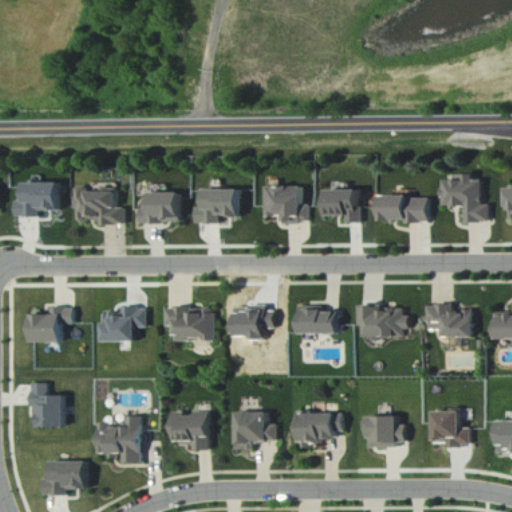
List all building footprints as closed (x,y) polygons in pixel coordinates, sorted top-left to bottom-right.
[(471,223),(496,224),(496,205),(488,205),(488,181),(479,181),(479,176),(462,175),(462,182),(448,181),(448,207),(471,207),(471,223)] [(65,212),(65,184),(29,185),(29,203),(21,203),(21,218),(44,218),(44,212),(65,212)] [(130,226),(129,209),(122,209),(122,191),(93,192),(92,187),(79,187),(79,211),(83,211),(83,224),(97,223),(97,226),(130,226)] [(270,217),(289,217),(289,225),(314,225),(315,207),(307,207),(307,187),(270,187),(270,217)] [(245,217),(245,190),(209,191),(209,208),(201,209),(201,225),(224,224),(224,218),(245,217)] [(365,191),(332,192),(332,218),(351,217),(351,224),(365,224),(365,191)] [(155,194),(154,209),(146,209),(145,225),(160,226),(160,222),(185,222),(185,194),(155,194)] [(435,198),(386,198),(386,223),(435,222),(435,198)] [(372,339),(414,338),(414,310),(388,310),(388,306),(366,307),(366,328),(372,328),(372,339)] [(434,331),(449,331),(449,339),(479,339),(479,310),(471,310),(471,314),(458,314),(458,306),(434,306),(434,331)] [(307,336),(346,335),(346,313),(330,313),(330,307),(306,307),(307,336)] [(37,316),(37,344),(68,343),(67,325),(79,325),(79,309),(63,309),(63,316),(37,316)] [(107,343),(142,342),(141,330),(153,329),(152,309),(123,309),(123,314),(107,314),(107,343)] [(219,342),(219,309),(170,310),(171,328),(179,328),(179,342),(219,342)] [(511,340),(511,313),(500,313),(500,340),(511,340)] [(70,397),(54,397),(53,384),(37,385),(37,409),(43,409),(43,429),(70,428),(70,397)] [(273,414),(241,413),(241,451),(258,451),(259,443),(281,444),(282,425),(273,425),(273,414)] [(439,444),(451,444),(451,448),(476,448),(476,430),(466,430),(466,413),(439,413),(439,444)] [(215,451),(214,414),(189,415),(189,414),(178,414),(178,445),(198,445),(198,452),(215,451)] [(341,414),(304,415),(305,448),(312,448),(312,445),(328,445),(328,441),(341,441),(341,414)] [(411,427),(403,426),(403,419),(373,418),(373,447),(411,448),(411,427)] [(104,455),(127,455),(127,465),(146,465),(146,419),(123,419),(123,426),(104,426),(104,455)] [(92,462),(57,463),(57,481),(48,481),(49,497),(72,497),(72,491),(93,491),(92,462)]
